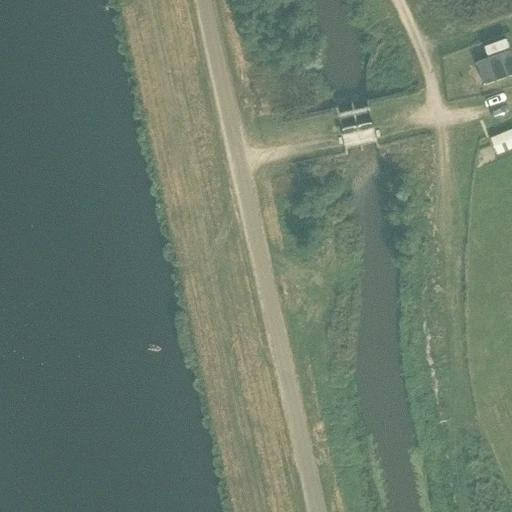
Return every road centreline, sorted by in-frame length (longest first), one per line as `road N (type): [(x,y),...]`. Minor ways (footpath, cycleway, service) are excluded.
road 1 (unclassified): [(308,511),(204,0)]
road 2 (track): [(440,120),(389,0)]
